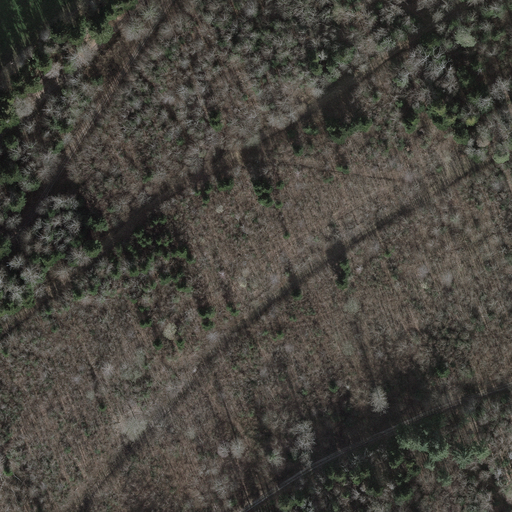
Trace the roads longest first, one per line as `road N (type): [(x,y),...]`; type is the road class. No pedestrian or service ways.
road 1 (track): [(0,332),(170,189),(472,0)]
road 2 (track): [(73,511),(264,300),(464,167)]
road 3 (track): [(168,0),(0,258)]
road 4 (track): [(511,383),(330,455),(240,511)]
road 5 (track): [(206,167),(274,158),(445,180)]
road 6 (track): [(0,133),(145,0)]
